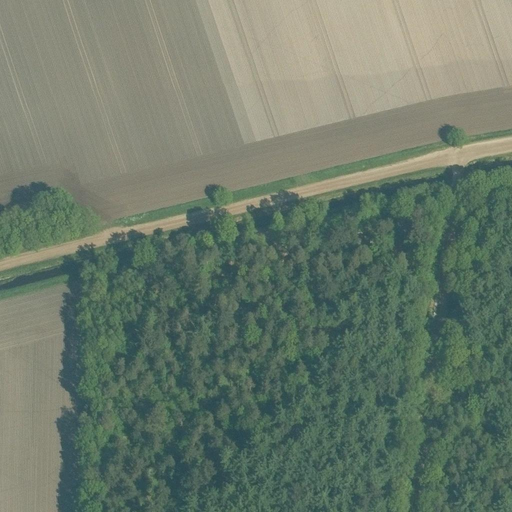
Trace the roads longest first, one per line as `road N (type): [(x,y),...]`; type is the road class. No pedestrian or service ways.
road 1 (track): [(0,263),(454,156)]
road 2 (track): [(434,364),(457,183)]
road 3 (track): [(417,511),(434,364)]
